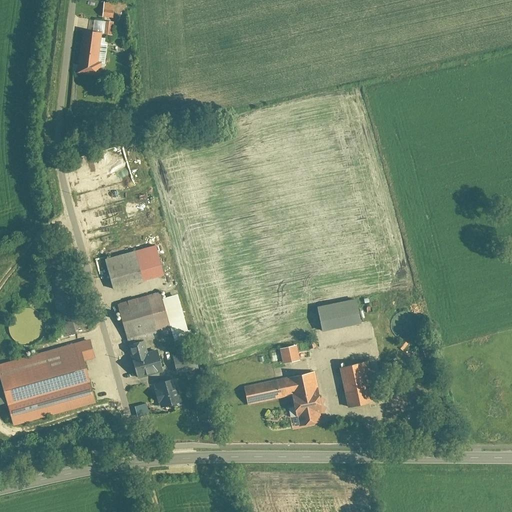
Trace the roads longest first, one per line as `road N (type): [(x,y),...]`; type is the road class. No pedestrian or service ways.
road 1 (residential): [(136,462),(59,160),(74,0)]
road 2 (tertiary): [(511,459),(136,462)]
road 3 (tertiary): [(136,462),(0,488)]
